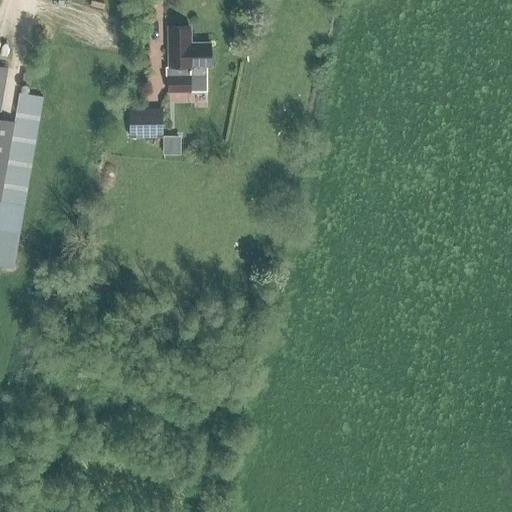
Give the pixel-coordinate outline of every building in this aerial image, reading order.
[(206,92),(206,76),(206,67),(210,67),(210,43),(188,44),(187,27),(169,27),(170,44),(167,44),(168,76),(167,76),(167,92),(206,92)] [(18,93),(14,122),(0,119),(0,108),(7,68),(0,67),(0,202),(24,207),(43,97),(18,93)] [(22,72),(21,83),(29,84),(31,74),(22,72)] [(162,138),(161,108),(128,108),(129,138),(162,138)] [(183,150),(182,133),(165,134),(166,151),(183,150)]
